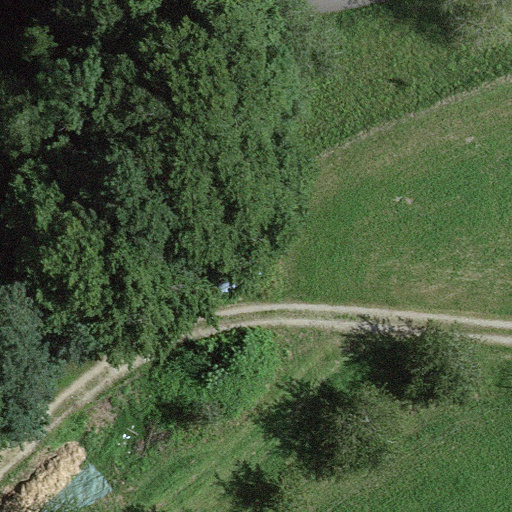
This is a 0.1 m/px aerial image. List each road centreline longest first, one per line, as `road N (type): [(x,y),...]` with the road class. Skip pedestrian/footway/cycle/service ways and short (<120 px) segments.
road 1 (track): [(0,471),(103,376),(178,335),(275,313),(511,332)]
road 2 (unclassified): [(313,0),(81,49),(0,80)]
